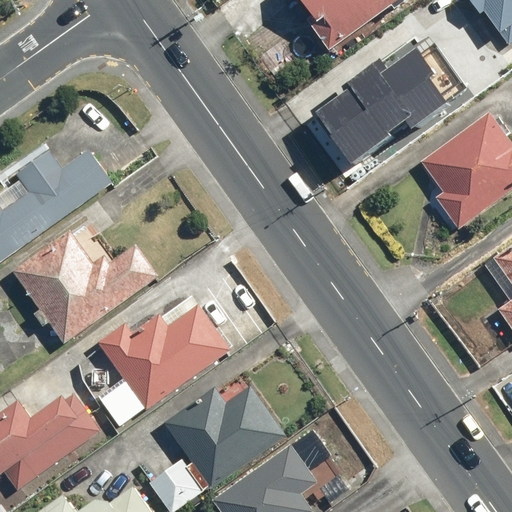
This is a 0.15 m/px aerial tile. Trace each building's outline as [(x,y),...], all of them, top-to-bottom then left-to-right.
[(333,52),(404,0),(304,0),(322,23),(315,28),(333,52)] [(511,0),(480,0),(511,39),(511,0)] [(398,139),(468,88),(464,80),(477,70),(454,38),(444,45),(431,26),(363,76),(370,87),(363,92),(398,139)] [(465,230),(511,194),(511,131),(496,110),(426,164),(446,190),(439,196),(465,230)] [(0,264),(115,183),(90,148),(64,166),(53,151),(19,175),(22,180),(0,196),(0,264)] [(69,340),(163,276),(138,240),(111,259),(86,224),(20,270),(69,340)] [(511,250),(501,258),(511,272),(511,297),(499,307),(511,324),(511,250)] [(285,254),(262,271),(280,295),(303,278),(285,254)] [(121,426),(235,351),(197,293),(135,333),(128,323),(102,341),(130,383),(104,400),(121,426)] [(223,390),(166,426),(187,458),(154,480),(174,511),(177,511),(291,439),(255,384),(229,400),(223,390)] [(39,416),(26,399),(0,418),(0,479),(9,473),(22,490),(104,429),(74,389),(39,416)] [(325,483),(297,443),(219,501),(226,511),(313,511),(318,509),(308,495),(325,483)] [(156,511),(137,487),(118,499),(102,499),(84,511),(70,493),(43,511),(156,511)]
